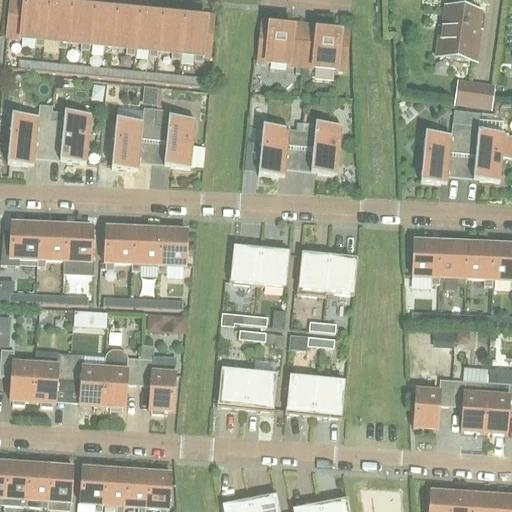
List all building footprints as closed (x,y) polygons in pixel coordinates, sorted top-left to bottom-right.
[(35,48),(43,49),(48,3),(34,1),(33,6),(23,5),(22,16),(9,15),(6,39),(35,42),(35,48)] [(48,3),(43,49),(44,43),(58,44),(57,50),(66,51),(70,5),(56,4),(56,8),(48,7),(48,3)] [(80,53),(88,53),(93,7),(79,6),(79,11),(70,10),(71,5),(70,5),(66,51),(67,45),(81,46),(80,53)] [(93,7),(88,53),(89,53),(89,47),(103,49),(103,55),(111,56),(116,9),(102,8),(101,13),(93,12),(93,7)] [(125,57),(134,58),(138,12),(125,10),(124,15),(116,14),(116,9),(111,56),(112,49),(126,51),(125,57)] [(480,14),(446,10),(443,31),(440,30),(436,58),(476,64),(479,44),(476,44),(480,14)] [(139,12),(138,12),(134,58),(135,52),(149,53),(148,59),(156,60),(161,14),(147,12),(147,17),(138,16),(139,12)] [(171,61),(179,62),(184,16),(170,15),(169,19),(161,19),(161,14),(156,60),(157,60),(157,54),(171,55),(171,61)] [(184,16),(179,62),(180,62),(180,56),(194,57),(193,64),(202,64),(203,58),(209,59),(211,39),(210,39),(210,40),(205,40),(207,18),(193,17),(192,22),(184,21),(184,16)] [(293,27),(280,26),(279,31),(270,30),(268,46),(261,46),(261,44),(260,44),(258,64),(301,68),(303,50),(291,49),(293,27)] [(303,50),(301,68),(344,72),(346,52),(345,52),(345,54),(338,53),(339,36),(330,35),(330,31),(317,29),(315,51),(303,50)] [(18,63),(17,71),(40,74),(41,65),(18,63)] [(64,67),(41,65),(40,74),(63,76),(64,67)] [(63,76),(86,78),(87,70),(64,67),(63,76)] [(109,72),(87,70),(86,78),(108,80),(109,72)] [(108,80),(131,83),(132,74),(109,72),(108,80)] [(155,76),(132,74),(131,83),(154,85),(155,76)] [(154,85),(176,87),(177,78),(155,76),(154,85)] [(200,81),(177,78),(176,87),(199,89),(200,81)] [(489,114),(492,90),(460,86),(457,109),(489,114)] [(49,138),(52,109),(39,108),(37,121),(12,118),(7,167),(33,169),(36,137),(49,138)] [(52,109),(49,138),(62,140),(59,164),(86,167),(90,118),(64,116),(63,124),(51,123),(52,109)] [(153,143),(156,113),(143,111),(142,125),(116,123),(111,171),(137,174),(140,142),(153,143)] [(163,169),(170,170),(190,172),(195,123),(170,121),(170,114),(156,113),(153,143),(166,145),(163,169)] [(454,113),(451,139),(425,136),(420,185),(446,188),(449,155),(462,157),(466,115),(454,113)] [(504,137),(478,134),(479,116),(466,115),(462,157),(475,158),(472,183),(499,185),(501,160),(511,160),(511,138),(503,138),(504,137)] [(341,130),(315,127),(302,126),(301,134),(300,150),(299,160),(312,161),(310,176),(336,178),(341,130)] [(301,134),(289,133),(289,132),(262,129),(258,178),(284,181),(287,148),(300,150),(301,134)] [(37,263),(38,228),(10,227),(10,228),(11,228),(10,261),(9,261),(9,262),(11,262),(10,269),(19,269),(19,263),(37,263)] [(63,265),(65,229),(38,228),(37,263),(37,270),(45,270),(45,264),(63,265)] [(93,230),(65,229),(63,265),(63,277),(94,278),(95,265),(90,264),(92,232),(93,232),(93,230)] [(131,267),(133,232),(105,231),(105,232),(106,232),(104,265),(103,266),(105,266),(105,273),(113,273),(114,267),(131,267)] [(158,269),(159,233),(133,232),(131,267),(131,274),(140,274),(140,268),(158,269)] [(187,236),(187,235),(159,233),(158,269),(157,275),(166,276),(166,269),(186,270),(186,269),(185,269),(186,236),(187,236)] [(439,281),(441,246),(413,245),(413,246),(414,246),(412,279),(411,279),(411,280),(431,281),(430,287),(439,288),(439,281)] [(466,282),(467,247),(441,246),(439,281),(457,282),(457,289),(465,289),(466,282)] [(492,284),(494,248),(467,247),(466,282),(484,283),(483,290),(492,290),(492,284)] [(257,289),(261,251),(232,248),(229,286),(257,289)] [(511,248),(494,248),(492,284),(510,284),(510,291),(511,291),(511,248)] [(290,254),(261,251),(257,289),(286,292),(290,254)] [(325,301),(329,258),(300,255),(296,298),(325,301)] [(326,301),(326,296),(354,299),(358,261),(329,258),(325,301),(326,301)] [(8,306),(35,307),(35,298),(8,297),(8,306)] [(35,307),(61,308),(62,299),(35,298),(35,307)] [(62,299),(61,308),(88,309),(89,301),(62,299)] [(103,301),(102,310),(130,311),(130,302),(103,301)] [(157,304),(130,302),(130,311),(156,312),(157,304)] [(183,305),(157,304),(156,312),(183,313),(183,305)] [(74,315),(73,331),(86,332),(87,316),(74,315)] [(410,325),(437,326),(438,317),(411,316),(410,325)] [(437,326),(464,327),(464,318),(438,317),(437,326)] [(192,338),(194,321),(158,318),(157,335),(192,338)] [(240,328),(266,330),(267,321),(241,318),(240,328)] [(464,318),(464,327),(490,328),(491,320),(464,318)] [(490,328),(511,329),(511,320),(491,320),(490,328)] [(309,325),(308,334),(335,337),(336,328),(309,325)] [(266,336),(239,334),(238,343),(265,346),(266,336)] [(334,343),(308,340),(307,350),(333,352),(334,343)] [(175,377),(176,361),(153,360),(154,349),(141,348),(140,362),(138,389),(151,389),(149,412),(148,412),(148,413),(151,413),(151,417),(163,418),(164,414),(173,415),(173,413),(172,413),(174,378),(175,379),(175,377)] [(25,405),(32,405),(35,368),(13,366),(14,354),(1,353),(0,366),(0,379),(12,380),(10,403),(9,402),(9,404),(12,404),(12,408),(25,409),(25,405)] [(122,411),(125,412),(125,410),(124,410),(126,388),(138,389),(140,362),(127,361),(125,357),(121,354),(113,353),(108,355),(105,359),(104,372),(102,410),(109,410),(109,414),(122,415),(122,411)] [(53,407),(56,407),(56,406),(55,406),(56,383),(69,384),(71,357),(58,357),(57,369),(35,368),(32,405),(40,406),(40,410),(52,411),(53,407)] [(79,408),(102,410),(104,372),(83,371),(84,358),(71,357),(69,384),(81,385),(80,407),(79,407),(79,408)] [(245,413),(249,375),(220,372),(216,410),(245,413)] [(249,375),(245,413),(274,416),(277,378),(249,375)] [(288,379),(285,417),(313,420),(317,382),(288,379)] [(317,382),(313,420),(342,422),(345,385),(317,382)] [(439,383),(439,395),(415,394),(415,395),(416,395),(413,430),(412,430),(412,431),(437,433),(437,432),(436,432),(438,409),(450,410),(452,384),(439,383)] [(487,386),(452,384),(450,410),(463,411),(461,433),(460,433),(460,434),(483,436),(486,398),(487,386)] [(511,387),(487,386),(486,398),(483,436),(507,438),(507,436),(506,436),(507,414),(511,414),(511,387)] [(28,468),(29,468),(29,465),(18,464),(18,463),(16,463),(16,467),(7,467),(4,508),(26,510),(28,468)] [(28,468),(26,510),(47,511),(50,470),(51,466),(39,465),(38,465),(38,469),(29,468),(28,468)] [(47,511),(56,511),(68,511),(69,506),(71,506),(71,505),(70,505),(72,472),(73,472),(73,471),(72,471),(72,468),(61,467),(61,466),(59,466),(59,470),(50,470),(47,511)] [(101,511),(105,473),(105,470),(94,469),(94,468),(93,468),(92,472),(81,472),(81,473),(82,473),(80,506),(79,506),(79,507),(94,508),(94,511),(101,511)] [(126,475),(127,471),(115,470),(114,470),(114,474),(105,473),(101,511),(102,511),(102,508),(116,509),(115,511),(123,511),(124,510),(126,475)] [(148,476),(148,473),(137,472),(137,471),(136,471),(135,475),(126,475),(124,510),(138,511),(137,511),(145,511),(148,476)] [(168,511),(169,511),(168,511),(170,479),(171,479),(171,478),(170,477),(170,474),(158,473),(159,473),(157,473),(157,477),(148,476),(145,511),(154,511),(168,511)] [(451,511),(453,497),(452,497),(443,496),(444,492),(442,492),(442,493),(431,492),(431,495),(430,495),(429,497),(430,497),(429,511),(451,511)] [(453,494),(452,497),(453,497),(451,511),(473,511),(474,499),(474,498),(465,498),(465,494),(464,494),(453,494)] [(494,511),(496,500),(495,500),(487,499),(487,495),(486,495),(486,496),(474,495),(474,498),(474,499),(473,511),(494,511)] [(279,511),(277,497),(248,502),(250,511),(279,511)] [(511,511),(511,501),(508,501),(508,497),(507,497),(496,497),(496,500),(495,500),(496,500),(494,511),(511,511)] [(349,511),(347,501),(319,507),(320,511),(349,511)] [(250,511),(248,502),(220,508),(221,511),(250,511)]
